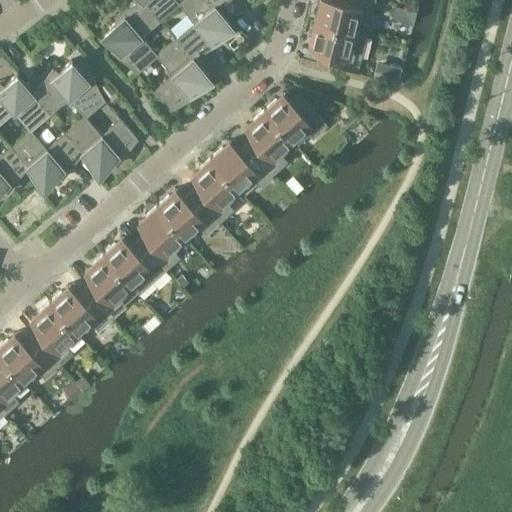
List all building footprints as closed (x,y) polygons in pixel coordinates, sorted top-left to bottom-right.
[(137,71),(156,55),(156,53),(156,52),(141,35),(160,19),(143,0),(139,0),(119,11),(122,16),(103,32),(119,50),(116,54),(137,71)] [(143,0),(160,19),(179,4),(180,2),(179,0),(178,0),(143,0)] [(211,0),(179,0),(180,2),(179,4),(194,21),(175,37),(192,57),(194,57),(216,44),(213,40),(232,24),(215,5),(211,0)] [(318,0),(314,20),(367,33),(367,32),(355,30),(359,13),(371,16),(374,0),(318,0)] [(141,35),(156,52),(175,37),(194,21),(179,4),(160,19),(141,35)] [(367,33),(314,20),(308,44),(320,47),(317,59),(358,69),(367,33)] [(171,73),(153,89),(170,109),(194,96),(191,91),(210,76),(194,57),(192,57),(175,37),(156,52),(156,53),(156,55),(171,73)] [(137,71),(153,89),(171,73),(156,55),(137,71)] [(49,71),(33,92),(32,92),(50,113),(69,97),(84,115),(85,116),(86,115),(105,99),(105,98),(92,75),(87,77),(71,59),(53,75),(49,71)] [(398,79),(401,66),(389,63),(386,76),(398,79)] [(0,122),(14,111),(29,129),(30,129),(31,128),(50,113),(32,92),(33,92),(17,73),(0,86),(0,122)] [(282,92),(264,108),(291,139),(304,128),(312,137),(328,124),(300,92),(290,101),(282,92)] [(69,97),(50,113),(31,128),(46,146),(65,131),(84,115),(69,97)] [(120,116),(105,99),(86,115),(101,133),(120,116)] [(253,134),(245,141),(273,172),(287,160),(278,150),(291,139),(264,108),(245,125),(253,134)] [(0,153),(10,144),(29,129),(14,111),(0,122),(0,153)] [(138,137),(120,116),(101,133),(86,115),(85,116),(84,115),(65,131),(82,152),(98,171),(117,155),(121,158),(138,137)] [(29,129),(10,144),(28,165),(27,165),(44,185),(62,169),(66,172),(82,152),(65,131),(46,146),(31,128),(30,129),(29,129)] [(229,140),(210,156),(238,187),(251,176),(259,185),(273,172),(245,141),(237,149),(229,140)] [(0,188),(7,182),(12,186),(27,165),(28,165),(10,144),(0,153),(0,188)] [(200,182),(191,189),(219,220),(233,208),(225,199),(238,187),(210,156),(192,173),(200,182)] [(175,188),(156,204),(184,235),(197,224),(205,233),(219,220),(191,189),(183,197),(175,188)] [(146,230),(138,237),(166,268),(180,256),(172,247),(184,235),(156,204),(138,221),(146,230)] [(121,235),(103,252),(139,292),(166,268),(138,237),(129,244),(121,235)] [(92,278),(84,285),(112,316),(126,304),(118,295),(131,284),(139,293),(139,292),(103,252),(84,269),(92,278)] [(68,283),(49,300),(77,331),(90,320),(98,329),(112,316),(84,285),(76,292),(68,283)] [(39,326),(30,333),(58,364),(72,352),(64,343),(77,331),(49,300),(31,317),(39,326)] [(14,331),(0,343),(0,353),(23,379),(36,368),(44,377),(58,364),(30,333),(22,340),(14,331)] [(0,407),(5,412),(19,400),(11,391),(23,379),(0,353),(0,407)] [(81,389),(89,382),(82,374),(75,381),(81,389)]
